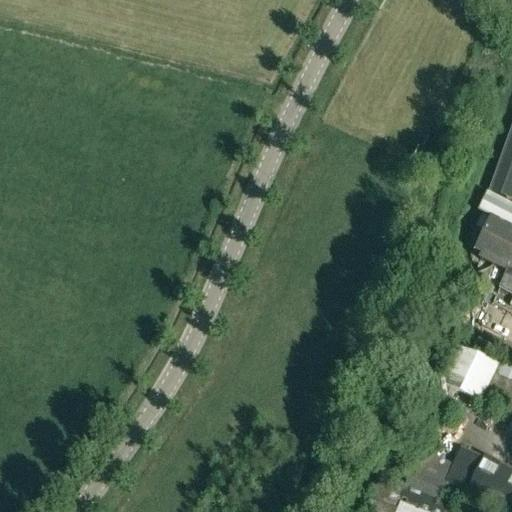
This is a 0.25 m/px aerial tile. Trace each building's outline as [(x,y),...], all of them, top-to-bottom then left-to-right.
[(511,129),(489,194),(511,201),(511,129)] [(511,209),(486,196),(477,214),(482,217),(511,232),(511,209)] [(511,232),(482,217),(475,230),(483,234),(473,254),(480,257),(478,262),(494,270),(482,295),(499,303),(495,310),(511,318),(511,232)] [(509,414),(511,408),(511,366),(503,362),(500,369),(456,348),(399,472),(410,477),(405,487),(442,504),(444,499),(464,508),(469,497),(498,511),(511,511),(511,473),(486,460),(485,462),(462,451),(454,469),(426,456),(454,393),(482,407),(481,409),(494,415),(498,408),(509,414)] [(452,426),(463,427),(463,398),(452,398),(452,426)] [(459,511),(442,504),(405,487),(395,482),(397,477),(386,472),(375,497),(372,496),(370,501),(377,504),(373,511),(459,511)]
